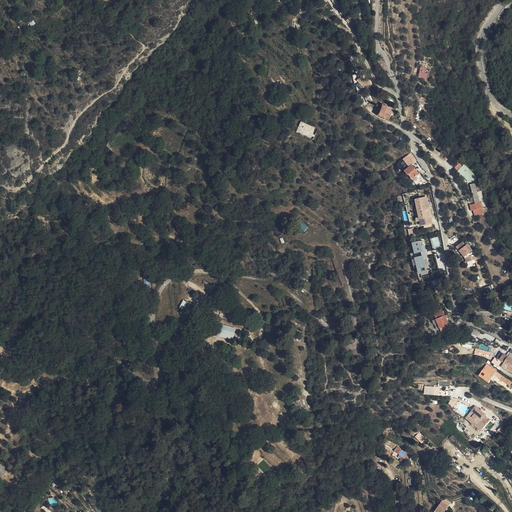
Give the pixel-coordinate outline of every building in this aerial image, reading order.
[(86,13),(81,17),(85,22),(90,18),(86,13)] [(418,78),(427,78),(427,71),(423,71),(423,65),(418,65),(418,78)] [(368,83),(361,76),(357,80),(364,88),(368,83)] [(390,114),(392,109),(383,105),(378,115),(388,119),(390,114)] [(315,138),(317,127),(299,123),(296,133),(315,138)] [(419,174),(412,165),(404,171),(407,175),(408,174),(412,179),(419,174)] [(469,182),(473,179),(474,180),(476,178),(471,172),(468,175),(461,168),(458,171),(469,182)] [(471,211),(473,210),(475,216),(483,214),(481,208),(484,207),(482,202),(480,202),(474,184),(470,185),(475,204),(470,205),(471,211)] [(421,226),(431,224),(425,199),(415,201),(421,226)] [(304,232),(308,227),(300,220),(296,225),(304,232)] [(422,242),(413,244),(415,253),(421,252),(422,256),(415,258),(418,268),(419,273),(426,272),(425,269),(429,268),(427,258),(426,258),(422,242)] [(465,248),(463,244),(457,249),(464,259),(466,264),(476,261),(474,255),(467,246),(465,248)] [(150,289),(148,278),(142,279),(144,290),(150,289)] [(136,290),(133,280),(127,281),(130,292),(136,290)] [(193,305),(187,301),(181,313),(187,316),(193,305)] [(445,316),(442,308),(434,312),(437,319),(436,319),(440,328),(441,328),(441,330),(450,327),(445,315),(445,316)] [(213,334),(214,327),(204,324),(202,331),(213,334)] [(234,333),(215,328),(214,334),(232,340),(234,333)] [(475,348),(474,354),(489,359),(491,352),(475,348)] [(511,359),(509,357),(504,354),(502,356),(499,355),(497,358),(504,363),(508,365),(506,369),(511,372),(511,359)] [(488,382),(496,371),(486,365),(479,375),(483,378),(488,382)] [(511,383),(502,376),(500,379),(509,385),(511,383)] [(424,386),(424,395),(440,395),(440,386),(424,386)] [(467,416),(482,429),(487,423),(482,419),(485,415),(475,407),(467,416)] [(480,431),(482,429),(467,416),(465,419),(480,431)] [(419,432),(415,437),(422,443),(426,439),(419,432)] [(397,447),(394,452),(399,455),(402,457),(400,460),(405,465),(411,457),(397,447)] [(380,458),(386,461),(390,453),(385,450),(380,458)] [(437,511),(444,511),(445,511),(448,506),(441,502),(435,511),(437,511)]
